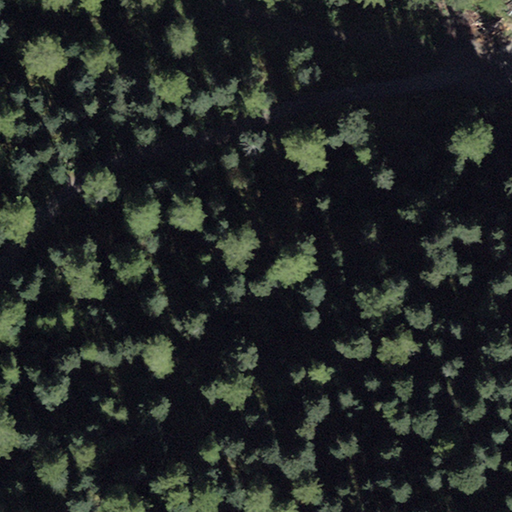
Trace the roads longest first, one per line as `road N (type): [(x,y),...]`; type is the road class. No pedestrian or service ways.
road 1 (track): [(0,287),(42,222),(105,169),(511,47)]
road 2 (track): [(497,56),(469,39),(370,41),(222,0)]
